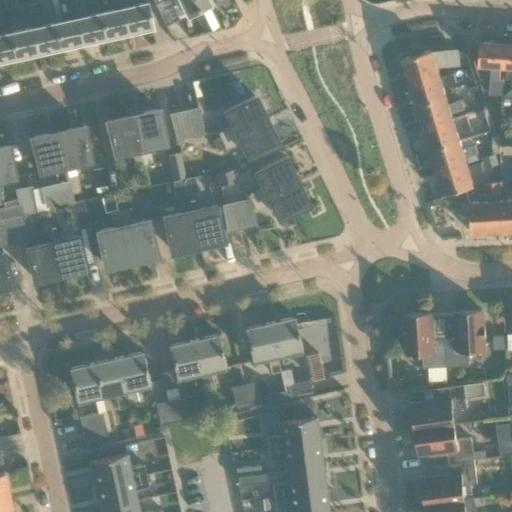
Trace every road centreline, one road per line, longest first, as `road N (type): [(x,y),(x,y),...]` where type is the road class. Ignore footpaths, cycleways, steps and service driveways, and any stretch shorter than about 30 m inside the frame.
road 1 (residential): [(21,341),(346,260)]
road 2 (residential): [(0,107),(271,36)]
road 3 (residential): [(391,511),(346,260)]
road 4 (residential): [(374,247),(271,36)]
road 5 (residential): [(353,24),(407,212),(407,249)]
road 6 (residential): [(58,511),(21,341)]
road 7 (residential): [(353,24),(429,8),(511,13)]
